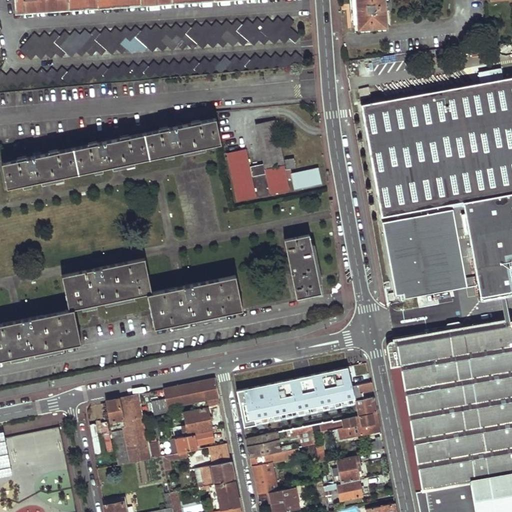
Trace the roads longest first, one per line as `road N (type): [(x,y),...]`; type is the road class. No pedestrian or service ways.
road 1 (residential): [(323,0),(331,115),(371,330)]
road 2 (residential): [(371,330),(407,511)]
road 3 (residential): [(70,398),(221,362)]
road 4 (residential): [(221,362),(371,330)]
road 5 (residential): [(221,362),(251,511)]
